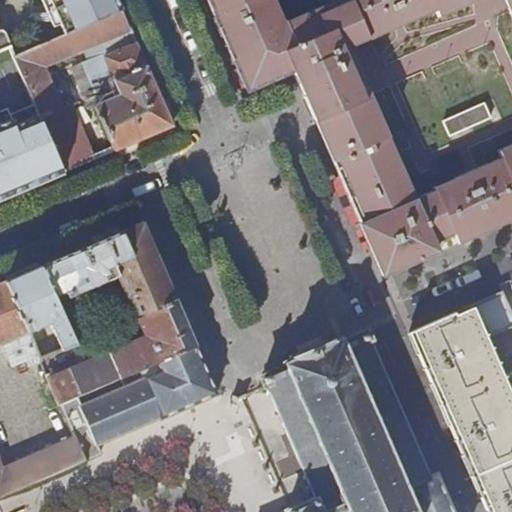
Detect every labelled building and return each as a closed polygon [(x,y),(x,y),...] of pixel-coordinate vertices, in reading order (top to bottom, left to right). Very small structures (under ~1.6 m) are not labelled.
[(54,0),(69,33),(123,9),(119,0),(54,0)] [(511,0),(337,0),(330,3),(326,5),(286,22),(276,0),(208,0),(248,91),(295,70),(297,74),(305,95),(314,116),(319,126),(341,177),(381,272),(389,270),(416,259),(438,249),(434,240),(454,231),(458,241),(511,217),(511,0)] [(69,33),(21,55),(15,58),(36,103),(41,114),(60,106),(62,104),(45,67),(83,50),(132,28),(123,9),(69,33)] [(0,52),(10,48),(12,53),(15,58),(21,55),(8,26),(0,30),(0,29),(0,23),(1,23),(0,20),(0,52)] [(132,28),(83,50),(87,60),(106,52),(107,55),(138,42),(132,28)] [(74,65),(92,107),(97,105),(116,150),(161,131),(175,125),(138,42),(107,55),(106,52),(87,60),(74,65)] [(9,107),(0,110),(0,124),(14,118),(17,125),(41,114),(36,103),(12,113),(9,107)] [(41,114),(48,130),(67,122),(65,118),(60,106),(41,114)] [(48,130),(67,171),(81,165),(96,158),(76,113),(65,118),(67,122),(48,130)] [(37,147),(51,177),(67,171),(48,130),(41,114),(17,125),(14,118),(0,124),(0,146),(3,155),(33,142),(36,148),(37,147)] [(0,199),(2,198),(10,195),(35,184),(31,177),(43,172),(47,179),(51,177),(37,147),(36,148),(33,142),(3,155),(0,146),(0,199)] [(31,177),(35,184),(47,179),(43,172),(31,177)] [(71,303),(80,323),(110,310),(116,325),(154,308),(176,299),(162,266),(153,245),(144,223),(123,232),(132,255),(114,263),(119,275),(73,295),(71,303)] [(43,266),(75,342),(86,338),(80,323),(71,303),(73,295),(119,275),(114,263),(132,255),(123,232),(105,240),(57,260),(43,266)] [(75,342),(43,266),(27,273),(22,275),(8,281),(41,358),(75,342)] [(0,497),(85,461),(73,433),(6,463),(0,448),(0,344),(5,342),(14,365),(20,367),(39,358),(41,358),(8,281),(0,284),(0,497)] [(491,332),(511,323),(511,306),(504,288),(477,300),(491,332)] [(49,379),(60,405),(77,397),(141,370),(197,346),(189,329),(186,321),(176,299),(154,308),(163,330),(111,352),(115,362),(102,368),(97,358),(49,379)] [(511,511),(511,394),(488,340),(474,309),(458,316),(456,313),(410,334),(487,511),(511,511)] [(511,329),(488,340),(511,394),(511,329)] [(332,340),(324,343),(320,337),(300,346),(303,352),(294,356),(295,359),(287,362),(288,366),(263,377),(267,384),(266,385),(295,453),(271,463),(265,466),(285,511),(284,511),(452,511),(436,474),(430,476),(368,332),(343,342),(341,339),(333,342),(332,340)] [(60,405),(73,433),(85,461),(102,454),(98,444),(160,416),(161,418),(217,393),(216,391),(206,369),(197,346),(141,370),(146,382),(82,409),(77,397),(60,405)]
